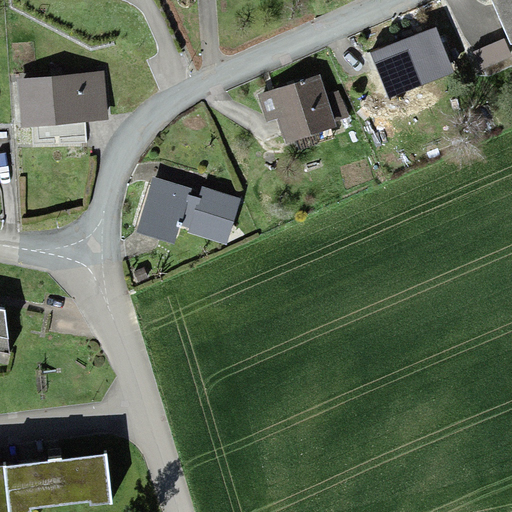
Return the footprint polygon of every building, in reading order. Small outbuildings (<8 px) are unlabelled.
[(511,0),(503,0),(492,5),(508,46),(511,44),(511,0)] [(435,38),(371,62),(386,103),(450,79),(435,38)] [(99,82),(16,86),(19,130),(101,126),(99,82)] [(320,103),(314,84),(262,100),(270,125),(280,122),(287,145),(329,132),(327,126),(342,122),(334,98),(320,103)] [(151,183),(134,236),(178,250),(183,234),(195,197),(151,183)] [(195,197),(183,234),(220,246),(234,205),(197,193),(195,197)] [(105,511),(101,465),(0,474),(0,480),(2,511),(105,511)]
